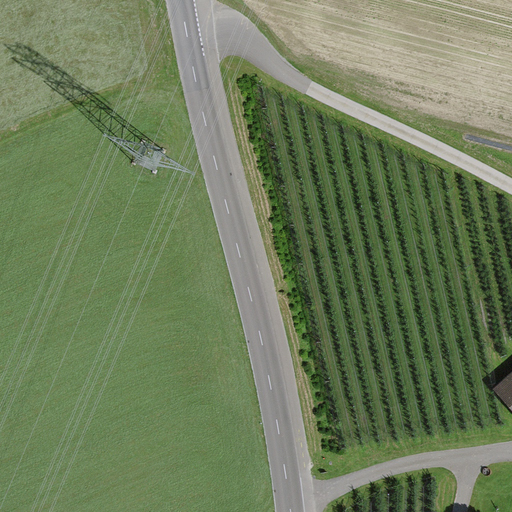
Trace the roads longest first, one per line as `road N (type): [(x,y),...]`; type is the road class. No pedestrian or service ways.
road 1 (tertiary): [(182,0),(267,375),(289,511)]
road 2 (track): [(184,14),(247,45),(344,111),(511,189)]
